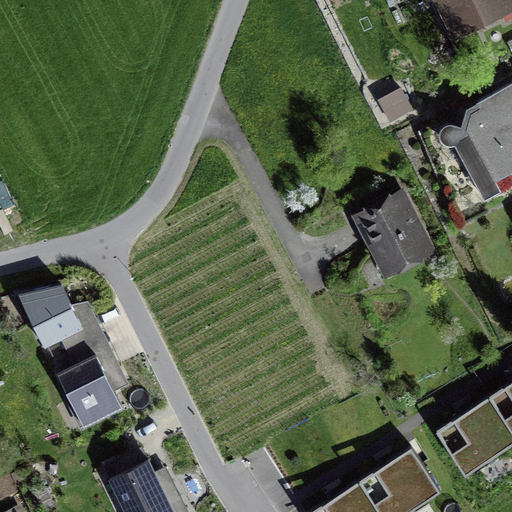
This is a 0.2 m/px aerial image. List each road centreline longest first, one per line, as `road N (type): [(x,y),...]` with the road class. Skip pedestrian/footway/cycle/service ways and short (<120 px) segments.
road 1 (residential): [(109,242),(209,456),(245,511)]
road 2 (residential): [(109,242),(160,199),(240,0)]
